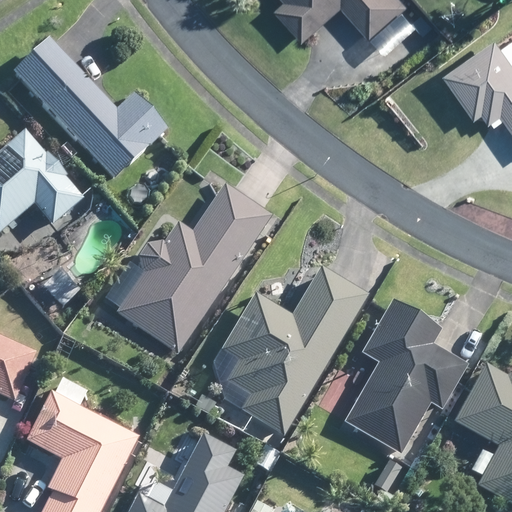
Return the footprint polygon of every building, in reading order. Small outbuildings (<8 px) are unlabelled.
[(406,7),(399,0),(282,0),(283,1),(273,10),(302,41),(307,37),(339,8),(369,41),(406,7)] [(414,26),(423,18),(413,7),(404,14),(414,26)] [(511,65),(497,44),(494,40),(443,76),(473,119),(481,113),(488,124),(500,115),(511,132),(511,65)] [(113,114),(49,47),(46,43),(10,77),(19,86),(110,182),(156,139),(163,132),(129,98),(121,106),(113,114)] [(80,202),(69,189),(21,133),(0,150),(0,233),(30,208),(48,229),(80,202)] [(176,357),(267,218),(221,188),(215,197),(190,235),(176,225),(165,242),(147,246),(146,246),(137,259),(141,276),(117,312),(114,316),(176,357)] [(79,285),(49,267),(38,287),(67,305),(79,285)] [(281,439),(364,300),(359,298),(317,272),(289,319),(280,314),(252,298),(218,354),(236,365),(224,385),(247,398),(238,413),(281,439)] [(436,334),(417,323),(387,306),(374,328),(358,356),(375,367),(345,420),(342,425),(397,457),(426,406),(438,412),(464,367),(458,365),(428,347),(436,334)] [(61,338),(49,362),(61,368),(72,344),(61,338)] [(0,398),(13,405),(21,383),(34,355),(0,340),(0,398)] [(504,379),(484,369),(481,367),(450,426),(495,450),(474,489),(511,509),(511,379),(509,379),(506,377),(504,379)] [(76,411),(84,395),(58,382),(50,399),(46,396),(23,445),(28,447),(59,462),(44,492),(49,495),(40,511),(98,511),(134,440),(76,411)] [(221,511),(238,480),(222,471),(230,455),(199,439),(162,511),(157,509),(166,492),(151,485),(142,501),(135,497),(127,511),(221,511)] [(253,467),(268,474),(276,457),(261,450),(253,467)] [(329,495),(346,505),(351,496),(328,483),(320,497),(326,500),(329,495)] [(373,502),(390,511),(396,503),(378,493),(373,502)] [(267,511),(269,511),(254,503),(249,511),(267,511)]
